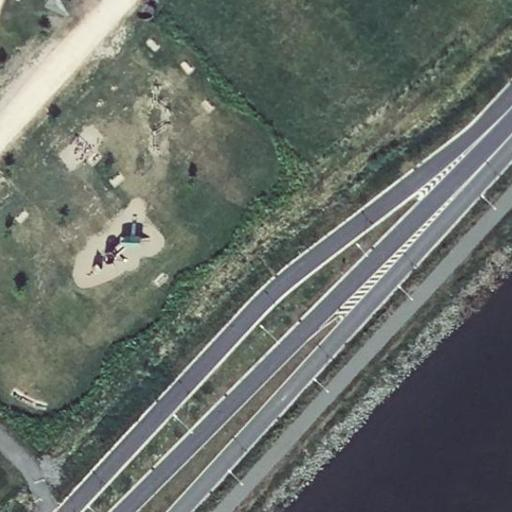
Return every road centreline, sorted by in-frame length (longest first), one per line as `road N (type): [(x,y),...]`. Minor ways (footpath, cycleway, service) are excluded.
road 1 (residential): [(511,98),(310,262),(66,511)]
road 2 (tertiary): [(388,261),(333,303),(120,511)]
road 3 (tertiary): [(182,511),(368,305),(388,261)]
road 4 (tertiary): [(388,261),(511,135)]
